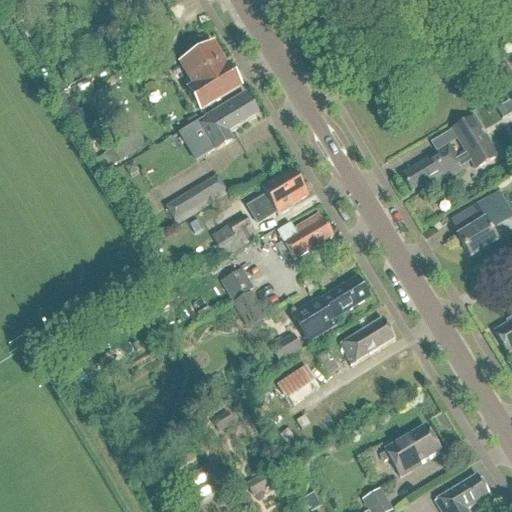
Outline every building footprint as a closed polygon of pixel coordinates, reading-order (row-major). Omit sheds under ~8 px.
[(36,0),(0,0),(11,16),(36,0)] [(272,40),(286,30),(274,11),(259,20),(272,40)] [(212,47),(178,68),(192,89),(186,92),(200,115),(240,90),(226,68),(225,69),(212,47)] [(243,96),(179,135),(188,149),(195,145),(197,149),(203,160),(214,153),(215,155),(215,156),(230,146),(227,140),(226,138),(257,119),(243,96)] [(463,158),(455,163),(447,150),(398,181),(408,197),(424,188),(428,194),(461,173),(459,170),(467,165),(472,174),(494,160),(470,120),(448,134),(463,158)] [(265,199),(247,211),(256,225),(274,214),(278,220),(291,212),(290,210),(305,201),(289,175),(261,192),(265,199)] [(217,179),(164,210),(175,229),(228,198),(217,179)] [(488,233),(498,227),(485,205),(472,213),(480,226),(455,242),(468,263),(496,246),(488,233)] [(472,213),(451,226),(459,239),(480,226),(472,213)] [(234,240),(216,249),(222,260),(256,242),(244,219),(228,228),(234,240)] [(290,227),(275,236),(292,265),(330,242),(317,219),(293,233),(290,227)] [(253,292),(241,272),(219,285),(231,305),(253,292)] [(289,339),(294,346),(297,352),(323,336),(315,324),(322,320),(326,327),(368,302),(355,282),(314,307),(319,315),(287,334),(289,339)] [(232,307),(248,334),(266,322),(250,296),(232,307)] [(511,322),(505,327),(507,330),(494,337),(506,357),(511,353),(511,322)] [(381,324),(342,348),(355,368),(393,343),(381,324)] [(294,346),(289,339),(270,351),(278,364),(297,352),(294,346)] [(328,354),(316,361),(328,380),(338,373),(328,354)] [(218,436),(234,427),(227,414),(211,423),(218,436)] [(438,454),(423,430),(382,455),(399,482),(410,475),(408,472),(438,454)] [(269,492),(260,478),(244,489),(253,502),(269,492)] [(475,481),(433,506),(437,511),(469,511),(487,501),(475,481)] [(361,504),(365,511),(390,511),(379,492),(361,504)]
